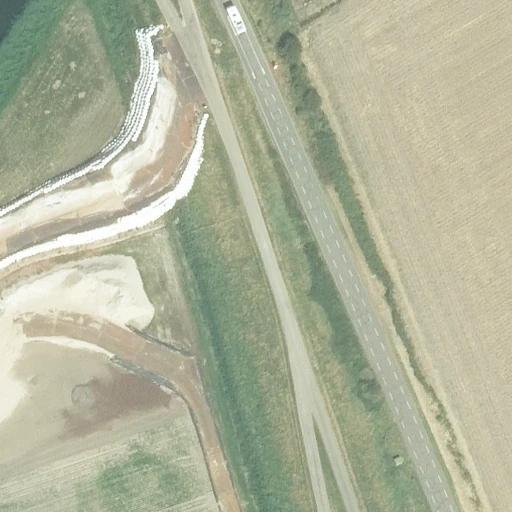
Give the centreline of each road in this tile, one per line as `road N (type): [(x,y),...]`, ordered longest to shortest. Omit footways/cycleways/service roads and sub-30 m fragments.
road 1 (tertiary): [(442,511),(223,0)]
road 2 (unclassified): [(352,511),(197,61)]
